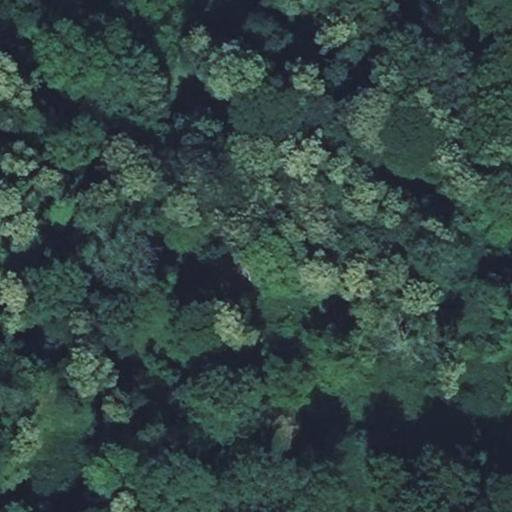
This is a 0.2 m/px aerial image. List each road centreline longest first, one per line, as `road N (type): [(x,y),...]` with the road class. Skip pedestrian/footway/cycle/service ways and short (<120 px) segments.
road 1 (track): [(322,0),(508,511)]
road 2 (track): [(157,511),(0,28)]
road 3 (track): [(186,0),(511,186)]
